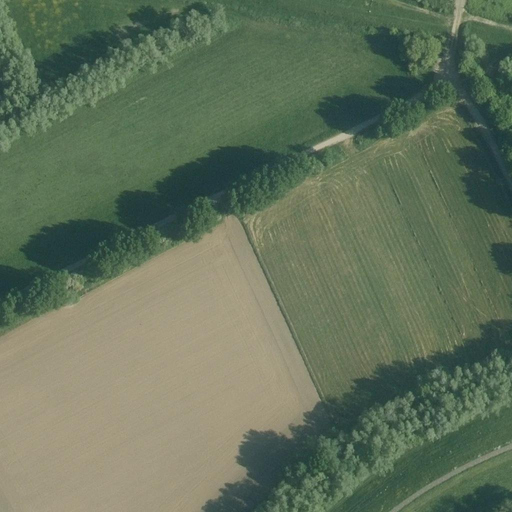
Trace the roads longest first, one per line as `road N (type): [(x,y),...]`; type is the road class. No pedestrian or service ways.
road 1 (track): [(0,305),(454,77)]
road 2 (track): [(322,0),(455,23)]
road 3 (track): [(454,77),(511,186)]
